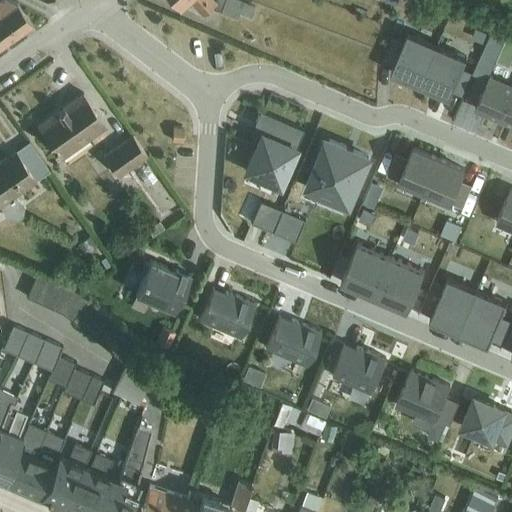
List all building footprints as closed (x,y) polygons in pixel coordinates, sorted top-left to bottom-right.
[(0,0),(0,43),(32,21),(17,0),(16,0),(0,0)] [(176,0),(179,3),(181,0),(191,0),(200,10),(202,10),(209,4),(221,9),(221,8),(231,12),(237,14),(239,9),(251,14),(254,3),(246,0),(176,0)] [(404,40),(394,63),(391,70),(405,76),(421,82),(438,42),(409,29),(404,40)] [(394,63),(404,40),(393,35),(383,59),(394,63)] [(438,42),(421,82),(436,89),(450,95),(453,88),(463,65),(468,54),(438,42)] [(463,65),(453,88),(463,93),(473,70),(463,65)] [(478,100),(489,75),(478,70),(467,95),(478,100)] [(489,75),(478,100),(476,106),(502,117),(511,92),(511,78),(492,70),(489,75)] [(83,89),(37,122),(60,155),(63,153),(63,155),(89,137),(88,135),(105,121),(83,89)] [(511,92),(502,117),(511,121),(511,92)] [(260,131),(245,166),(279,181),(303,126),(260,107),(254,120),(252,125),(251,127),(260,131)] [(173,123),(172,137),(183,138),(184,124),(173,123)] [(132,131),(102,150),(118,173),(146,152),(132,131)] [(325,135),(304,185),(348,204),(370,154),(325,135)] [(409,155),(399,178),(399,179),(425,190),(425,189),(439,156),(414,145),(409,155)] [(15,146),(0,157),(0,201),(1,201),(5,207),(7,212),(11,214),(15,214),(18,213),(20,212),(21,210),(22,205),(21,202),(18,199),(16,197),(13,193),(36,176),(15,146)] [(399,178),(409,155),(397,150),(387,173),(399,178)] [(425,189),(425,190),(450,201),(451,200),(461,177),(465,167),(439,156),(425,189)] [(147,162),(137,168),(147,182),(157,176),(147,162)] [(461,177),(451,200),(463,205),(473,183),(461,177)] [(372,179),(362,201),(375,206),(384,184),(372,179)] [(511,226),(511,186),(511,187),(497,220),(511,226)] [(273,228),(282,206),(260,197),(250,219),(273,228)] [(282,206),(273,228),(295,238),(305,216),(282,206)] [(364,206),(359,217),(371,223),(376,212),(364,206)] [(447,217),(441,232),(456,238),(463,223),(447,217)] [(407,225),(402,237),(415,242),(420,231),(407,225)] [(90,231),(77,239),(84,249),(96,241),(90,231)] [(379,285),(392,253),(359,239),(342,279),(375,294),(379,285)] [(98,242),(91,247),(103,263),(110,258),(98,242)] [(379,285),(375,294),(408,308),(425,267),(392,253),(379,285)] [(143,270),(135,288),(161,299),(159,303),(175,309),(191,271),(175,264),(174,266),(149,256),(148,259),(145,258),(140,269),(143,270)] [(37,296),(47,273),(36,268),(26,291),(37,296)] [(47,273),(37,296),(48,302),(59,278),(47,273)] [(442,290),(433,312),(430,318),(442,323),(460,330),(479,286),(449,273),(442,290)] [(59,278),(48,302),(60,307),(71,284),(59,278)] [(71,284),(60,307),(71,315),(87,295),(80,289),(78,287),(76,286),(71,284)] [(212,284),(199,315),(240,333),(255,299),(239,293),(225,287),(225,289),(212,284)] [(433,312),(442,290),(431,285),(422,307),(433,312)] [(479,286),(460,330),(477,338),(483,340),(489,343),(492,337),(508,298),(479,286)] [(87,295),(71,315),(81,323),(98,303),(87,295)] [(511,300),(508,298),(492,337),(502,341),(511,317),(511,300)] [(98,303),(81,323),(91,331),(97,324),(107,311),(102,306),(98,303)] [(97,324),(91,331),(101,339),(117,319),(107,311),(97,324)] [(278,312),(265,343),(306,361),(321,327),(305,321),(292,315),(291,317),(278,312)] [(117,319),(101,339),(111,347),(126,328),(117,319)] [(23,336),(27,326),(12,320),(12,323),(9,328),(2,344),(17,350),(23,336)] [(511,345),(511,320),(503,342),(511,345)] [(23,336),(17,350),(34,357),(34,356),(40,345),(41,341),(44,334),(27,326),(23,336)] [(126,328),(111,347),(125,358),(128,352),(136,336),(126,328)] [(34,356),(34,357),(52,365),(58,351),(61,342),(44,334),(41,341),(40,345),(34,356)] [(345,340),(331,372),(373,389),(387,355),(372,349),(358,344),(357,346),(345,340)] [(4,379),(16,383),(25,354),(13,351),(4,379)] [(58,351),(52,365),(49,374),(65,381),(73,362),(74,358),(58,351)] [(126,359),(112,386),(116,388),(118,389),(138,399),(152,371),(126,359)] [(247,361),(241,375),(260,383),(266,369),(247,361)] [(73,362),(65,381),(63,386),(79,392),(81,393),(91,370),(88,369),(73,362)] [(431,428),(446,393),(451,383),(412,366),(396,403),(417,412),(413,420),(431,428)] [(91,370),(81,393),(93,398),(103,375),(96,372),(91,370)] [(344,398),(361,405),(368,389),(351,382),(344,398)] [(0,420),(9,397),(14,399),(16,395),(17,391),(1,384),(0,383),(0,420)] [(446,393),(431,428),(429,433),(439,437),(446,419),(451,421),(460,399),(446,393)] [(476,393),(462,424),(507,443),(511,430),(511,411),(505,408),(506,406),(476,393)] [(9,397),(0,420),(0,475),(4,477),(18,445),(24,431),(22,430),(21,430),(17,428),(26,408),(16,404),(20,396),(16,395),(14,399),(9,397)] [(281,398),(273,419),(282,423),(284,416),(294,420),(300,406),(281,398)] [(306,408),(299,423),(318,431),(325,416),(306,408)] [(24,431),(18,445),(35,451),(46,425),(30,417),(29,417),(28,416),(22,430),(24,431)] [(118,472),(101,511),(124,511),(150,424),(138,420),(118,472)] [(325,420),(321,435),(332,438),(336,422),(325,420)] [(46,425),(35,451),(53,459),(59,445),(64,433),(62,432),(46,425)] [(273,426),(271,442),(281,443),(280,447),(291,448),(293,428),(273,426)] [(68,450),(86,458),(87,456),(91,445),(90,444),(73,437),(68,450)] [(18,445),(4,477),(7,478),(19,484),(21,484),(24,476),(35,451),(18,445)] [(43,484),(39,492),(47,495),(58,500),(86,511),(101,511),(118,472),(105,466),(88,459),(86,458),(68,450),(59,445),(53,459),(43,484)] [(88,459),(105,466),(111,454),(96,446),(94,445),(88,459)] [(24,476),(21,484),(22,485),(35,491),(39,492),(43,484),(53,459),(35,451),(24,476)] [(361,511),(371,511),(388,476),(379,472),(361,511)] [(199,495),(194,511),(239,511),(247,492),(251,480),(237,475),(231,499),(202,488),(199,495)] [(194,511),(199,495),(150,480),(138,511),(194,511)] [(477,482),(464,511),(490,511),(499,491),(477,482)] [(312,511),(321,492),(305,485),(294,511),(312,511)] [(435,488),(428,505),(440,509),(447,492),(435,488)] [(247,492),(239,511),(252,511),(258,496),(247,492)] [(86,511),(58,500),(47,495),(46,497),(80,511),(86,511)] [(381,500),(376,511),(389,511),(392,505),(381,500)]
